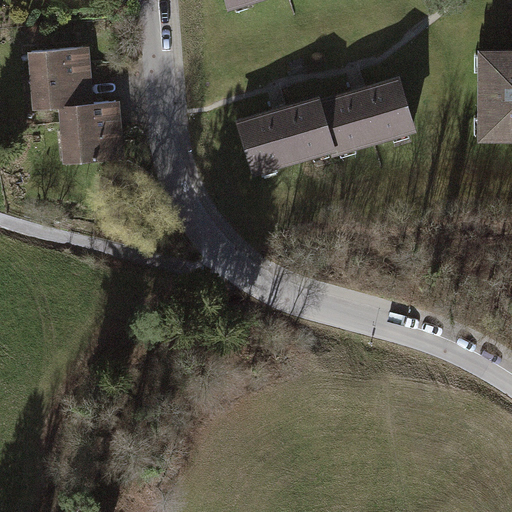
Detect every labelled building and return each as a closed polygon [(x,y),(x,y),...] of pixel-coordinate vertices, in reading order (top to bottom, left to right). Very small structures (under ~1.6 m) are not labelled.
[(228,0),(231,9),(261,0),(228,0)] [(40,106),(73,104),(101,102),(99,45),(37,47),(40,106)] [(511,50),(484,50),(483,140),(511,140),(511,50)] [(404,76),(325,100),(341,151),(343,156),(421,131),(404,76)] [(257,177),(341,151),(325,100),(323,95),(240,121),(257,177)] [(101,102),(73,104),(75,155),(135,152),(132,101),(101,102)]
